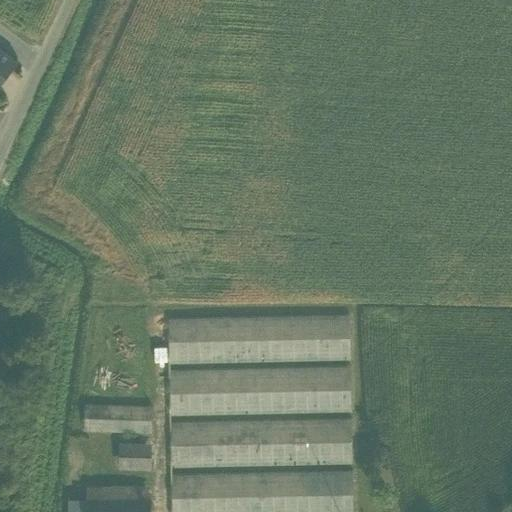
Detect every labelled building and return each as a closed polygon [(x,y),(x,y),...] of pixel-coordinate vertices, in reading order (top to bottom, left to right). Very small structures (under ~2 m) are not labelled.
[(0,85),(18,60),(0,46),(0,85)] [(350,310),(170,313),(171,360),(351,357),(350,310)] [(352,363),(171,367),(172,412),(353,408),(352,363)] [(152,402),(86,398),(85,426),(151,429),(152,402)] [(353,415),(172,419),(173,466),(354,462),(353,415)] [(154,440),(123,438),(122,463),(153,465),(154,440)] [(354,511),(354,468),(174,471),(174,511),(354,511)] [(87,499),(149,499),(149,486),(88,484),(87,499)] [(149,499),(87,499),(70,498),(70,511),(151,511),(152,499),(149,499)]
